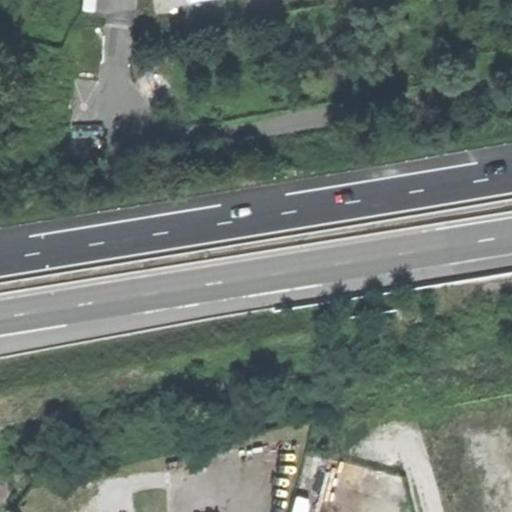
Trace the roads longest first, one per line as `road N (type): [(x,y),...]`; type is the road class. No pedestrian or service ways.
road 1 (trunk): [(511,174),(0,259)]
road 2 (trunk): [(0,316),(511,235)]
